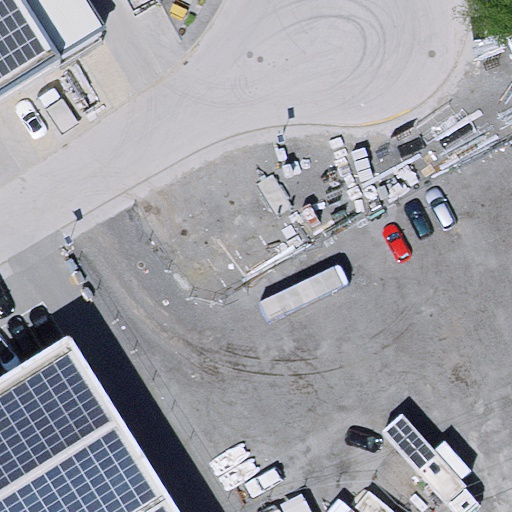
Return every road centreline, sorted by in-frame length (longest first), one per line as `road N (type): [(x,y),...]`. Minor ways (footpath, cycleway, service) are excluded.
road 1 (unclassified): [(0,238),(355,16)]
road 2 (unknown): [(210,511),(19,226)]
